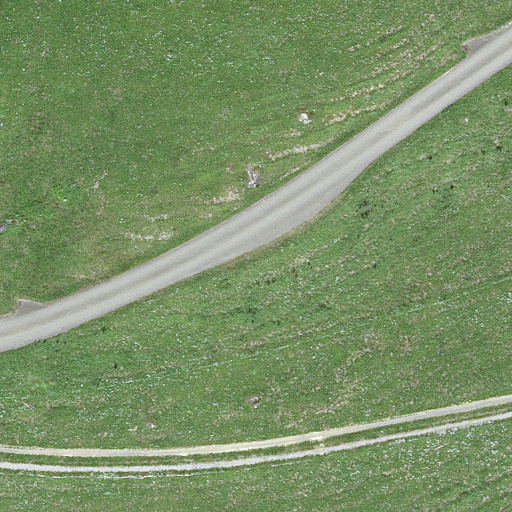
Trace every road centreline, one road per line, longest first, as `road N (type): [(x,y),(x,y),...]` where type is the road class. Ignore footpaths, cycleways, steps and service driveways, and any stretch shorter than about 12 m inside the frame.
road 1 (unclassified): [(0,336),(164,269),(280,206),(511,40)]
road 2 (track): [(511,411),(263,463),(58,468),(0,460)]
